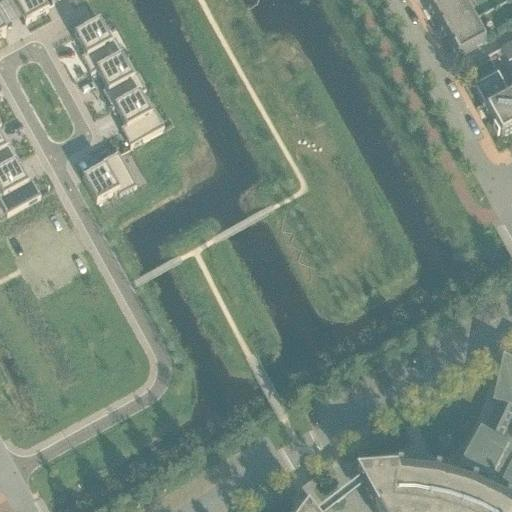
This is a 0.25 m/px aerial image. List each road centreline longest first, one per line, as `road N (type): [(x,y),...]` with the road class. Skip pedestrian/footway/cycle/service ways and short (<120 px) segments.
road 1 (residential): [(7,474),(147,399),(163,372),(51,157)]
road 2 (residential): [(198,511),(511,326)]
road 3 (residential): [(51,157),(3,68),(37,49),(86,138)]
road 4 (residential): [(387,0),(493,185)]
